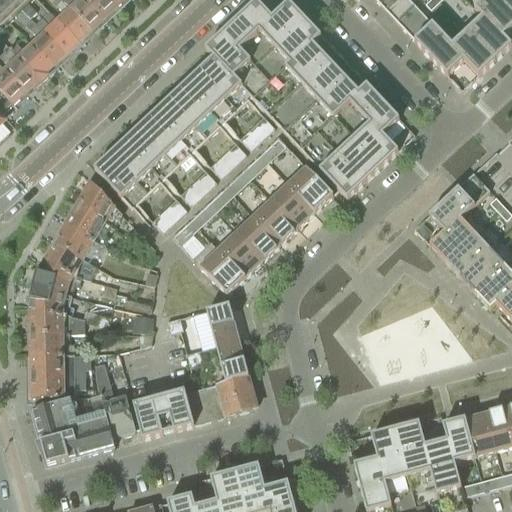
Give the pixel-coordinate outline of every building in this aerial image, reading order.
[(0,0),(0,18),(19,0),(0,0)] [(19,0),(0,18),(0,27),(29,0),(19,0)] [(57,0),(51,6),(55,10),(61,4),(57,0)] [(82,0),(65,0),(61,4),(93,37),(99,31),(97,29),(104,23),(83,1),(82,0)] [(83,0),(83,1),(104,23),(110,17),(112,19),(119,13),(106,0),(83,0)] [(106,0),(119,13),(125,6),(123,4),(127,0),(106,0)] [(511,19),(493,0),(485,0),(473,12),(481,21),(483,19),(503,41),(511,31),(511,19)] [(511,0),(493,0),(511,19),(511,0)] [(438,7),(432,1),(424,9),(430,15),(438,7)] [(64,19),(57,26),(77,48),(84,42),(86,44),(93,37),(61,4),(55,10),(64,19)] [(239,54),(258,36),(272,22),(271,22),(256,5),(222,36),(239,54)] [(271,22),(272,22),(258,36),(274,52),(304,23),(288,6),(271,22)] [(27,7),(20,13),(29,22),(36,16),(27,7)] [(48,16),(35,29),(66,62),(73,56),(71,54),(77,48),(57,26),(48,16)] [(503,41),(483,19),(481,21),(466,35),(494,65),(511,49),(503,41)] [(289,68),(289,69),(320,40),(304,23),(274,52),(289,68)] [(31,25),(25,31),(29,35),(35,29),(31,25)] [(450,51),(451,49),(431,28),(413,45),(446,80),(463,64),(450,51)] [(37,44),(30,51),(51,72),(57,66),(59,69),(66,62),(35,29),(29,35),(37,44)] [(466,35),(451,49),(450,51),(463,64),(478,80),(494,65),(466,35)] [(205,53),(213,62),(232,83),(234,81),(250,66),(239,54),(222,36),(205,53)] [(289,69),(289,68),(285,72),(301,89),(335,57),(320,40),(289,69)] [(15,48),(8,54),(40,87),(47,81),(45,78),(51,72),(30,51),(24,57),(15,48)] [(3,59),(0,61),(0,70),(25,97),(31,91),(33,93),(40,87),(8,54),(3,59)] [(316,106),(351,73),(335,57),(301,89),(316,106)] [(232,83),(213,62),(183,89),(222,130),(252,101),(234,81),(232,83)] [(0,117),(1,119),(11,110),(25,97),(0,70),(0,117)] [(349,107),(367,90),(351,73),(316,106),(332,122),(349,107)] [(222,130),(183,89),(154,117),(192,158),(222,130)] [(367,90),(349,107),(368,128),(369,127),(381,140),(382,139),(398,124),(375,99),(367,90)] [(192,158),(154,117),(124,145),(162,186),(192,158)] [(255,129),(266,141),(274,134),(263,122),(255,129)] [(353,143),(380,172),(397,156),(382,139),(381,140),(369,127),(368,128),(353,143)] [(247,137),(258,149),(266,141),(255,129),(247,137)] [(247,137),(239,144),(250,156),(258,149),(247,137)] [(380,172),(353,143),(336,158),(364,188),(380,172)] [(277,144),(264,156),(272,164),(276,160),(285,152),(277,144)] [(162,186),(124,145),(94,174),(132,215),(162,186)] [(226,156),(237,168),(246,160),(235,148),(226,156)] [(237,168),(226,156),(218,164),(229,176),(237,168)] [(336,158),(319,175),(346,204),(364,188),(336,158)] [(229,176),(218,164),(209,172),(220,184),(229,176)] [(256,164),(242,176),(250,184),(260,175),(264,172),(256,164)] [(287,188),(314,218),(332,201),(305,172),(287,188)] [(197,184),(208,196),(216,188),(205,176),(197,184)] [(242,176),(229,189),(237,197),(240,194),(250,184),(242,176)] [(472,179),(428,220),(443,237),(445,238),(460,224),(489,196),(472,179)] [(188,192),(199,204),(208,196),(197,184),(188,192)] [(78,201),(73,210),(109,231),(114,222),(119,225),(122,220),(119,217),(89,187),(81,201),(78,201)] [(269,205),(297,234),(314,218),(287,188),(269,205)] [(199,204),(188,192),(180,200),(191,212),(199,204)] [(221,196),(207,209),(215,217),(225,208),(229,204),(221,196)] [(495,202),(489,208),(497,217),(503,211),(495,202)] [(167,212),(178,224),(186,216),(175,204),(167,212)] [(252,221),(279,250),(297,234),(269,205),(252,221)] [(207,209),(194,222),(202,230),(205,227),(215,217),(207,209)] [(69,222),(64,229),(102,251),(107,242),(104,240),(109,231),(73,210),(68,219),(69,222)] [(503,211),(497,217),(505,226),(506,225),(511,220),(503,211)] [(159,219),(170,231),(178,224),(167,212),(159,219)] [(151,227),(152,228),(163,238),(170,231),(159,219),(151,227)] [(279,250),(252,221),(234,238),(262,267),(279,250)] [(443,237),(429,250),(443,266),(473,238),(460,224),(445,238),(443,237)] [(56,238),(51,246),(82,264),(87,268),(92,259),(96,262),(102,251),(64,229),(59,237),(56,238)] [(186,229),(173,242),(180,250),(189,242),(194,237),(186,229)] [(473,238),(443,266),(460,283),(489,255),(496,249),(480,231),(473,238)] [(217,254),(244,283),(262,267),(234,238),(217,254)] [(140,240),(136,247),(152,258),(154,255),(140,240)] [(42,267),(42,268),(70,277),(69,279),(80,283),(82,276),(77,273),(82,264),(51,246),(46,255),(47,258),(42,267)] [(244,283),(217,254),(210,247),(192,264),(226,300),(244,283)] [(489,255),(460,283),(473,297),(503,269),(489,255)] [(147,256),(140,265),(148,273),(156,263),(151,259),(147,256)] [(503,269),(473,297),(489,315),(495,309),(511,293),(511,265),(510,263),(503,269)] [(32,281),(30,291),(70,302),(73,292),(78,293),(80,283),(69,279),(70,277),(42,268),(41,271),(40,270),(38,278),(35,278),(35,280),(32,281)] [(147,277),(144,288),(154,290),(157,279),(147,277)] [(28,314),(29,314),(59,321),(59,320),(70,322),(70,321),(73,313),(68,312),(70,302),(30,291),(27,301),(28,303),(28,305),(30,306),(28,314)] [(511,293),(495,309),(497,312),(497,311),(509,324),(511,326),(511,327),(511,293)] [(215,352),(238,346),(229,310),(206,316),(215,352)] [(28,328),(26,330),(26,341),(68,340),(68,339),(84,339),(84,325),(70,321),(70,322),(59,320),(59,321),(29,314),(28,318),(28,328)] [(136,320),(134,337),(151,339),(153,322),(136,320)] [(169,339),(182,335),(179,323),(166,327),(169,339)] [(27,361),(27,362),(73,362),(73,350),(68,350),(68,340),(26,341),(27,351),(29,352),(29,361),(27,361)] [(225,387),(248,380),(238,346),(215,352),(225,387)] [(186,360),(189,372),(202,369),(198,357),(186,360)] [(73,362),(27,362),(28,396),(29,396),(29,405),(44,405),(49,405),(57,405),(57,403),(73,402),(73,393),(85,393),(85,372),(91,372),(89,362),(73,362)] [(95,383),(102,407),(107,425),(112,443),(122,440),(125,442),(130,440),(132,437),(134,437),(125,402),(113,405),(104,370),(95,372),(95,383)] [(248,380),(225,387),(184,398),(194,430),(250,415),(255,406),(248,380)] [(184,398),(184,395),(158,402),(163,422),(169,420),(174,436),(194,430),(184,398)] [(153,404),(132,409),(142,444),(162,439),(158,423),(159,423),(163,422),(158,402),(153,404)] [(107,425),(102,426),(79,432),(79,431),(71,433),(63,407),(63,406),(31,415),(31,417),(32,417),(47,471),(114,452),(112,443),(107,425)] [(495,457),(511,451),(511,437),(506,413),(485,418),(495,457)] [(474,462),(495,457),(485,418),(464,423),(474,462)] [(454,467),(474,462),(464,423),(442,429),(446,445),(447,444),(453,468),(454,467)] [(465,511),(463,503),(460,491),(454,467),(453,468),(447,444),(446,445),(424,450),(418,427),(370,440),(376,463),(353,469),(364,511),(465,511)] [(294,511),(287,487),(264,493),(258,470),(210,483),(216,506),(195,511),(194,511),(193,511),(294,511)] [(511,477),(501,480),(504,491),(511,489),(511,477)] [(501,480),(485,485),(488,496),(504,491),(501,480)] [(475,487),(461,491),(464,502),(478,498),(475,487)] [(168,511),(193,511),(194,511),(195,511),(191,500),(167,506),(168,511)]
